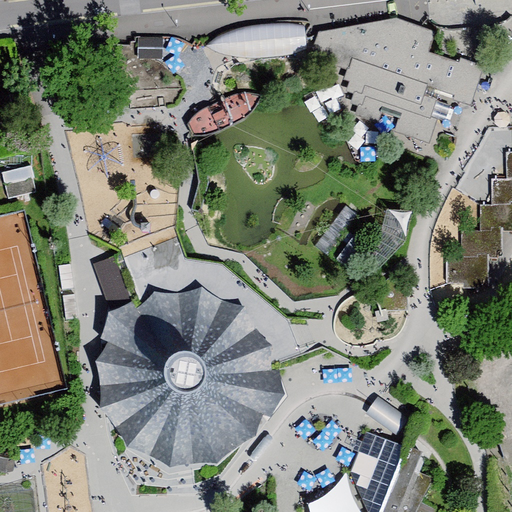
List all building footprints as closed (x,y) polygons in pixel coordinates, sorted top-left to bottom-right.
[(325,35),(318,33),(309,59),(335,68),(336,64),(350,69),(346,79),(351,81),(348,89),(355,91),(352,102),(360,105),(356,114),(379,122),(383,111),(401,118),(397,130),(430,142),(438,119),(432,117),(437,101),(441,90),(452,60),(429,52),(431,47),(418,42),(421,33),(405,28),(404,31),(378,22),(377,25),(369,22),(366,28),(359,26),(358,30),(350,27),(349,31),(343,29),(342,33),(335,30),(334,34),(326,31),(325,35)] [(219,37),(206,46),(219,53),(241,58),(258,58),(278,57),(292,55),(302,51),(307,49),(305,26),(298,25),(281,24),(260,25),(241,28),(219,37)] [(164,37),(139,37),(138,59),(163,59),(164,37)] [(441,90),(473,101),(485,67),(460,59),(459,63),(452,60),(441,90)] [(8,83),(13,105),(25,102),(20,80),(8,83)] [(189,124),(196,136),(212,133),(223,129),(249,114),(263,94),(236,94),(207,107),(200,112),(189,124)] [(454,106),(437,101),(432,117),(438,119),(448,122),(454,106)] [(511,149),(506,150),(506,177),(492,177),(492,205),(481,205),(481,231),(462,231),(463,257),(450,257),(450,282),(466,282),(466,286),(481,286),(481,281),(489,281),(489,259),(504,258),(503,233),(511,232),(511,149)] [(172,469),(202,467),(226,458),(247,442),(262,421),(270,396),(271,370),(264,345),(250,323),(230,306),(207,295),(181,292),(151,297),(126,312),(106,334),(95,362),(94,391),(102,420),(119,444),(144,461),(172,469)] [(407,424),(376,403),(365,420),(396,440),(407,424)] [(422,451),(367,432),(351,471),(369,511),(435,511),(436,509),(422,502),(433,477),(415,470),(422,451)] [(0,471),(7,473),(10,457),(0,454),(0,471)] [(361,511),(356,502),(350,488),(348,476),(347,472),(342,481),(336,488),(327,496),(318,500),(308,502),(312,509),(312,511),(361,511)]
